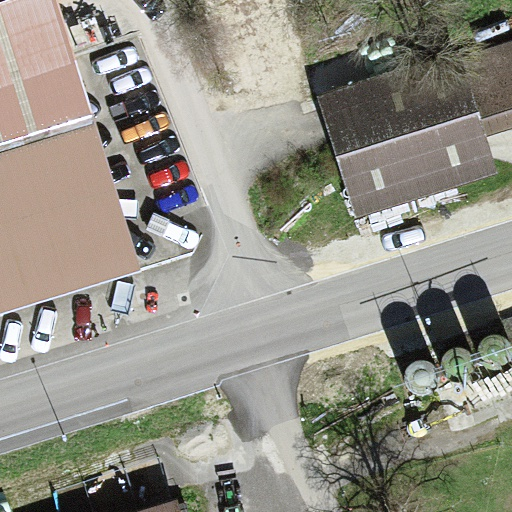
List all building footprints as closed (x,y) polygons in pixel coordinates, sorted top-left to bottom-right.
[(0,0),(0,289),(12,285),(136,244),(53,0),(0,0)] [(511,46),(452,65),(473,132),(511,119),(511,46)] [(484,165),(473,132),(452,65),(329,104),(361,204),(484,165)] [(490,367),(496,367),(502,366),(507,362),(511,357),(511,351),(511,348),(511,345),(510,340),(506,336),(501,333),(496,332),(490,332),(485,335),(481,338),(478,343),(477,348),(477,354),(480,360),(485,364),(490,367)] [(449,379),(454,381),(460,381),(465,379),(470,376),(473,371),(475,365),(474,359),(472,354),(468,350),(462,347),(456,346),(451,348),(446,351),(442,355),(440,360),(440,366),(441,371),(444,376),(449,379)] [(437,384),(438,378),(438,372),(435,366),(431,362),(425,359),(419,359),(414,360),(409,363),(406,367),(404,372),(403,378),(404,383),(407,388),(411,391),(416,393),(422,394),(428,392),(433,389),(437,384)] [(175,511),(172,503),(144,511),(175,511)]
